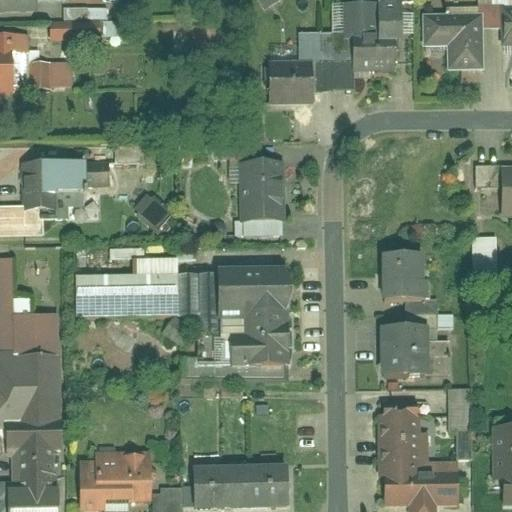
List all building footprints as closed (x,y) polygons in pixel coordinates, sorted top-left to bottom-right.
[(0,0),(0,16),(33,16),(32,0),(0,0)] [(350,41),(350,75),(391,74),(391,44),(397,44),(397,8),(399,8),(399,0),(374,0),(374,6),(342,7),(342,41),(350,41)] [(499,49),(511,49),(511,75),(511,74),(511,9),(498,10),(499,49)] [(418,49),(443,49),(443,73),(480,73),(479,16),(418,17),(418,49)] [(52,26),(52,44),(101,44),(102,27),(52,26)] [(208,40),(208,53),(194,53),(194,56),(218,57),(219,44),(236,44),(237,32),(192,31),(192,40),(208,40)] [(0,52),(0,97),(10,97),(9,52),(0,52)] [(261,105),(307,105),(307,64),(261,65),(261,105)] [(42,66),(42,92),(72,92),(73,66),(42,66)] [(234,165),(235,224),(279,223),(278,164),(234,165)] [(104,169),(21,170),(22,225),(82,224),(81,192),(105,192),(104,169)] [(511,169),(495,170),(495,221),(511,221),(511,169)] [(149,199),(135,214),(159,235),(172,219),(149,199)] [(376,255),(376,303),(424,303),(424,283),(420,283),(420,255),(376,255)] [(285,374),(283,276),(219,277),(220,321),(240,321),(241,375),(285,374)] [(169,279),(67,280),(68,324),(170,322),(169,279)] [(0,456),(62,455),(59,320),(0,321),(0,456)] [(375,330),(376,378),(423,377),(422,329),(375,330)] [(457,437),(459,464),(473,463),(470,392),(448,393),(451,438),(457,437)] [(455,464),(429,463),(429,435),(418,435),(418,407),(375,406),(375,444),(374,482),(380,482),(380,509),(405,509),(405,511),(433,511),(433,508),(455,508),(455,464)] [(511,429),(488,430),(488,493),(499,493),(499,510),(511,509),(511,429)] [(11,481),(0,481),(0,511),(59,511),(59,480),(52,480),(51,457),(10,458),(11,481)] [(99,511),(100,505),(146,505),(153,499),(152,474),(146,472),(145,457),(117,457),(118,466),(77,467),(77,511),(99,511)] [(187,471),(188,511),(225,511),(283,511),(282,469),(187,471)]
